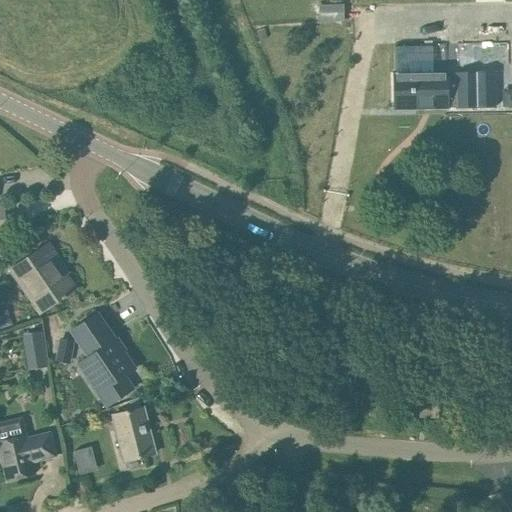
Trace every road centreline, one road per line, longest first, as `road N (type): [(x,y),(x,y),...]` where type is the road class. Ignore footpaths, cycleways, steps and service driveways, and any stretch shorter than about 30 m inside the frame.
road 1 (unclassified): [(267,429),(191,354),(85,199),(81,142)]
road 2 (secondary): [(321,255),(81,142)]
road 3 (unclassified): [(511,451),(343,446),(267,429)]
road 4 (track): [(260,202),(269,181),(256,128),(207,0)]
road 5 (secondary): [(511,308),(442,296),(321,255)]
road 6 (unclassified): [(267,429),(228,474),(120,511)]
